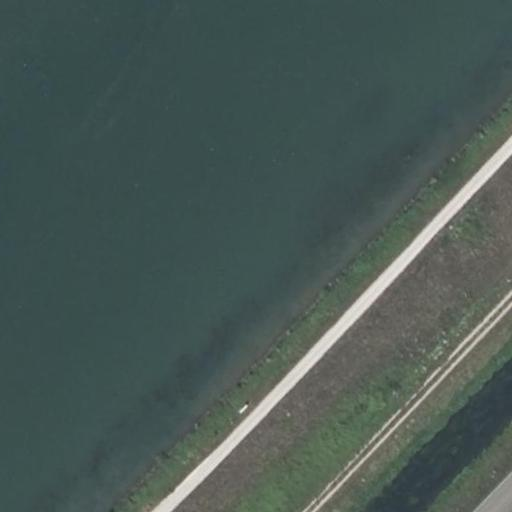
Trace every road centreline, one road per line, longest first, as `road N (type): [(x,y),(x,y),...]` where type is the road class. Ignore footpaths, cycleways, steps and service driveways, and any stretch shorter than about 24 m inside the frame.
road 1 (track): [(511,143),(174,511)]
road 2 (track): [(511,312),(463,372),(301,511)]
